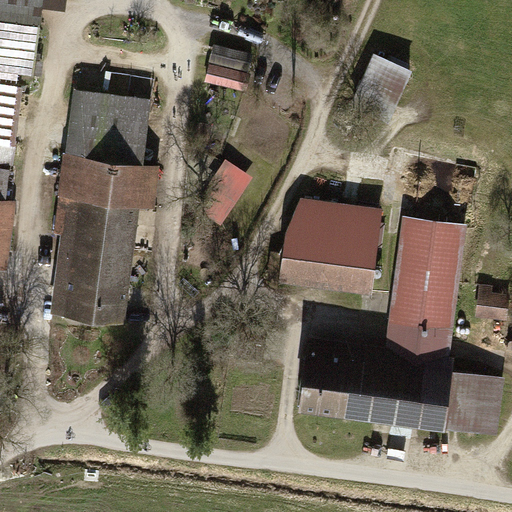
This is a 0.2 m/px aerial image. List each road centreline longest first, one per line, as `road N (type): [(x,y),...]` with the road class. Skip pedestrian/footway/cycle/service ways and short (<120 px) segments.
road 1 (unclassified): [(0,460),(58,436),(511,495)]
road 2 (track): [(297,317),(283,465)]
